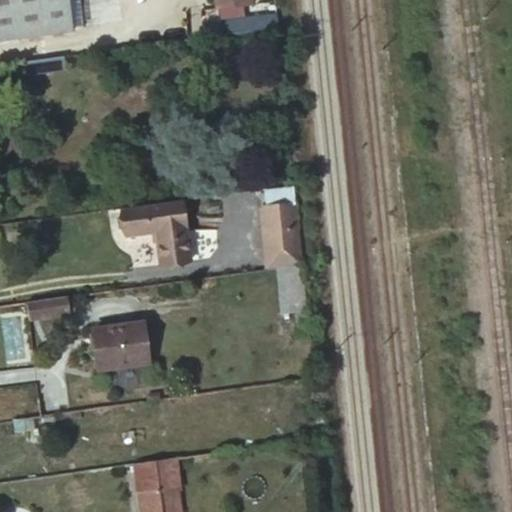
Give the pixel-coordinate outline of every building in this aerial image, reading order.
[(0,0),(0,40),(71,31),(68,10),(67,0),(0,0)] [(67,0),(68,10),(119,2),(118,0),(67,0)] [(220,19),(222,33),(269,27),(267,13),(220,19)] [(63,55),(24,60),(26,74),(65,68),(63,55)] [(122,208),(123,209),(126,235),(156,232),(161,264),(190,259),(183,201),(182,199),(122,208)] [(266,268),(276,267),(302,263),(296,204),(260,208),(266,268)] [(302,263),(276,267),(281,314),(294,312),(296,325),(308,324),(302,267),(302,263)] [(26,301),(28,319),(56,316),(55,313),(54,303),(53,297),(26,301)] [(83,331),(89,371),(140,365),(134,324),(83,331)] [(10,403),(12,420),(41,415),(39,399),(10,403)] [(174,458),(155,461),(160,493),(178,491),(174,458)] [(155,461),(133,464),(140,511),(163,511),(160,493),(155,461)] [(163,511),(181,511),(178,491),(160,493),(163,511)]
